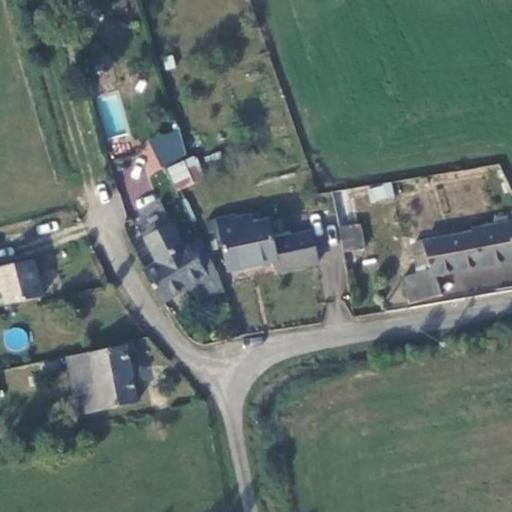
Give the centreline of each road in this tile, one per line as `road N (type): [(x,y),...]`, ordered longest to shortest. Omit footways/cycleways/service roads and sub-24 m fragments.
road 1 (unclassified): [(242,373),(511,299)]
road 2 (residential): [(242,373),(187,350),(106,213)]
road 3 (unclassified): [(261,511),(242,373)]
